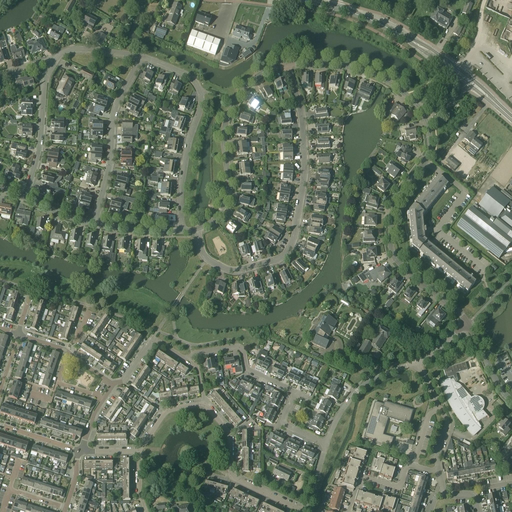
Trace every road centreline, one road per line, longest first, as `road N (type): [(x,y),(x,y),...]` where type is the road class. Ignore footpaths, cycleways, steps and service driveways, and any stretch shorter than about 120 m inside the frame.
road 1 (residential): [(195,230),(207,259),(221,268),(253,268),(288,252),(304,137),(286,64)]
road 2 (residential): [(141,57),(186,75),(202,95),(182,181),(181,231)]
road 3 (tertiary): [(511,117),(422,47),(333,6)]
road 4 (residential): [(286,64),(259,75),(233,101),(224,132),(228,193),(218,214),(195,230)]
road 5 (residential): [(468,323),(400,265),(391,246),(392,207),(425,160)]
road 6 (residential): [(425,160),(422,114),(384,79),(347,66),(286,64)]
road 7 (residential): [(95,224),(113,114),(141,57)]
road 8 (residential): [(293,391),(248,371),(238,346),(188,360)]
road 9 (residential): [(325,444),(355,393),(415,362)]
